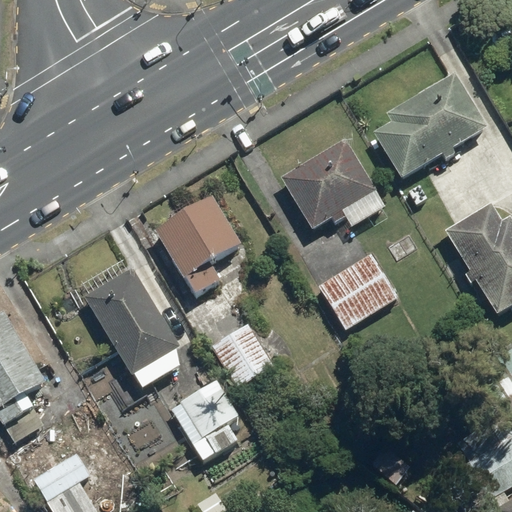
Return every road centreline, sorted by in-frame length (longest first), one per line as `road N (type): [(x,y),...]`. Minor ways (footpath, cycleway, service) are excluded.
road 1 (primary): [(311,0),(119,116)]
road 2 (primary): [(119,116),(0,187)]
road 3 (secondary): [(119,116),(62,0)]
